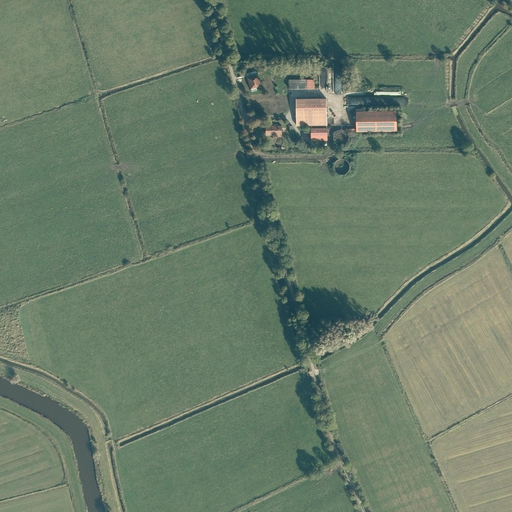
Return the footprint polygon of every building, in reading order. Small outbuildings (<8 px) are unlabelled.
[(343,92),(342,70),(333,70),(334,92),(343,92)] [(258,73),(246,76),(249,89),(262,86),(258,73)] [(315,79),(289,79),(289,89),(315,88),(315,79)] [(327,97),(296,97),(296,125),(327,125),(327,97)] [(399,110),(355,111),(356,131),(400,129),(399,110)] [(282,125),(265,125),(266,138),(283,138),(282,125)] [(328,127),(310,128),(311,141),(328,141),(328,127)] [(335,134),(334,137),(335,140),(336,142),(339,143),(341,144),(344,143),(346,141),(348,139),(348,136),(348,134),(346,132),(344,130),(341,130),(338,130),(336,132),(335,134)] [(335,165),(334,167),(335,170),(336,172),(339,174),(341,175),(344,175),(346,173),(348,172),(350,169),(350,167),(349,164),(348,162),(346,160),(343,159),(340,159),(338,160),(336,162),(335,165)]
